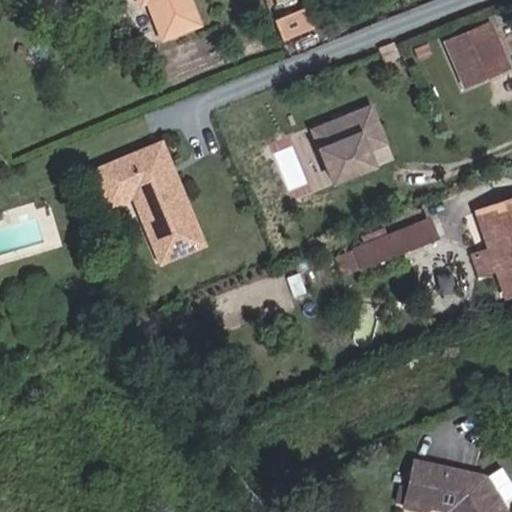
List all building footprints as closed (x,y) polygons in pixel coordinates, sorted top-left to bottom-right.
[(161,38),(197,24),(187,0),(138,0),(140,4),(147,1),(161,38)] [(282,39),(313,27),(305,8),(275,20),(282,39)] [(467,36),(490,26),(488,22),(466,32),(467,36)] [(467,36),(466,32),(446,40),(466,87),(508,69),(490,26),(467,36)] [(366,150),(386,142),(371,106),(312,130),(333,182),(373,166),(366,150)] [(94,171),(99,184),(166,156),(160,143),(94,171)] [(160,261),(202,244),(166,156),(99,184),(108,206),(133,196),(160,261)] [(511,200),(476,212),(490,250),(473,256),(480,275),(496,269),(506,296),(511,294),(511,200)] [(342,274),(437,238),(428,215),(333,251),(342,274)] [(458,477),(454,471),(414,462),(409,487),(401,486),(397,503),(405,505),(405,508),(425,511),(436,502),(451,511),(504,511),(486,482),(470,475),(466,479),(458,477)]
